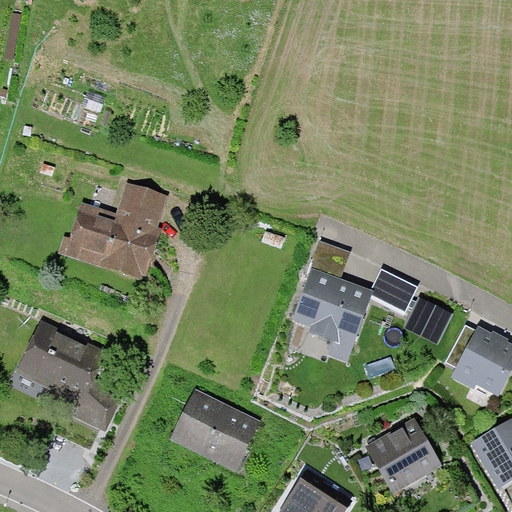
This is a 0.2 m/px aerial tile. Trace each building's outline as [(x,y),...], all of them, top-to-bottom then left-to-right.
[(117,212),(82,201),(70,238),(64,236),(59,253),(141,279),(142,273),(147,275),(162,228),(157,227),(167,195),(126,182),(117,212)] [(310,267),(311,268),(341,278),(351,252),(319,240),(310,267)] [(341,278),(311,268),(293,320),(311,326),(309,332),(333,339),(328,355),(347,362),(370,298),(373,290),(371,289),(341,278)] [(419,287),(382,269),(371,289),(373,290),(370,298),(404,316),(419,287)] [(453,313),(419,296),(404,327),(438,344),(453,313)] [(110,352),(41,319),(15,372),(57,392),(50,405),(106,431),(122,399),(94,385),(110,352)] [(456,367),(476,330),(466,325),(446,362),(456,367)] [(492,332),(478,325),(476,330),(456,367),(451,377),(474,389),(476,384),(498,396),(511,370),(511,343),(508,341),(509,339),(493,330),(492,332)] [(261,421),(195,388),(170,439),(236,471),(261,421)] [(415,417),(366,446),(394,494),(442,465),(415,417)] [(511,480),(511,419),(471,443),(498,488),(511,480)] [(344,511),(347,508),(301,476),(279,511),(344,511)]
